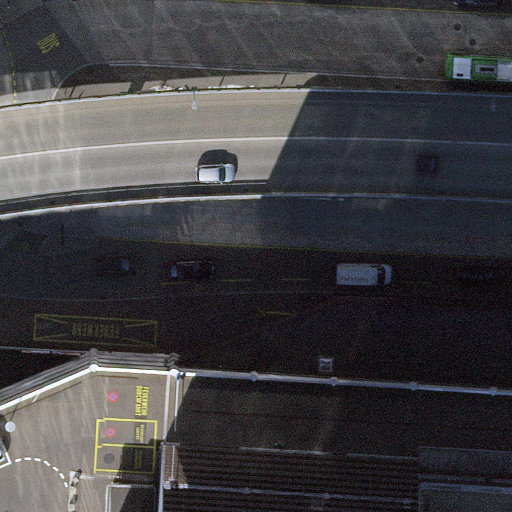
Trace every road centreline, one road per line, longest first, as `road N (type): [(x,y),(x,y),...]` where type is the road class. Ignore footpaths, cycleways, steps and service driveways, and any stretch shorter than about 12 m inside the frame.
road 1 (secondary): [(0,244),(33,251),(511,257)]
road 2 (primary): [(0,164),(306,145),(511,152)]
road 3 (secondary): [(511,21),(133,0)]
